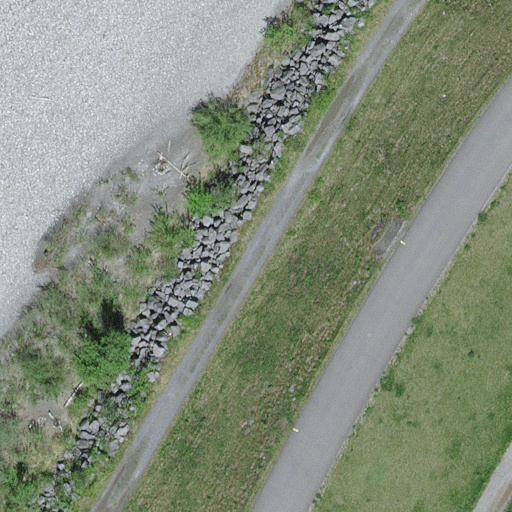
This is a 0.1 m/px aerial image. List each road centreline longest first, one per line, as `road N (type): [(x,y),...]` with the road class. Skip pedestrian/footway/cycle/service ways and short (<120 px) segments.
road 1 (track): [(104,511),(416,0)]
road 2 (unclassified): [(511,127),(420,256),(288,511)]
